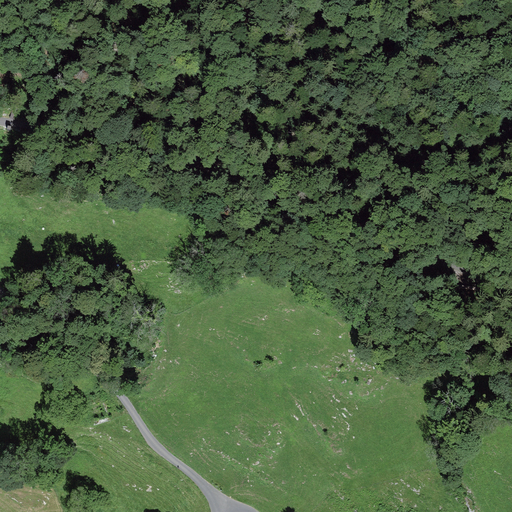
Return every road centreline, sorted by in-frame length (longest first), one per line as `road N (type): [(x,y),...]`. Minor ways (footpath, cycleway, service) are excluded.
road 1 (tertiary): [(511,267),(338,208),(0,120)]
road 2 (unclassified): [(228,508),(151,440),(97,370),(0,292)]
